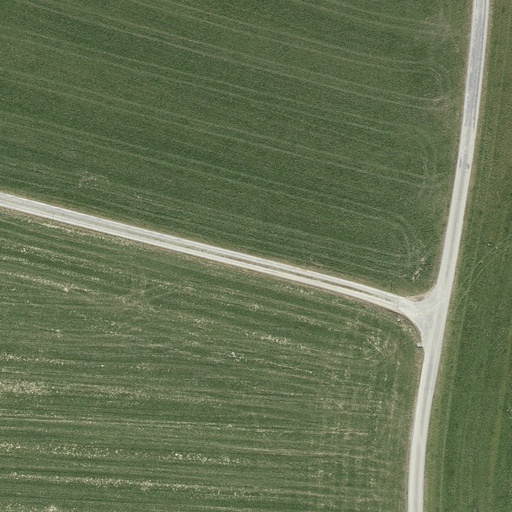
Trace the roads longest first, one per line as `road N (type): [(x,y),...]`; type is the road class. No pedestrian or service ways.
road 1 (track): [(439,317),(0,200)]
road 2 (track): [(486,0),(473,131),(439,317)]
road 3 (track): [(439,317),(417,511)]
